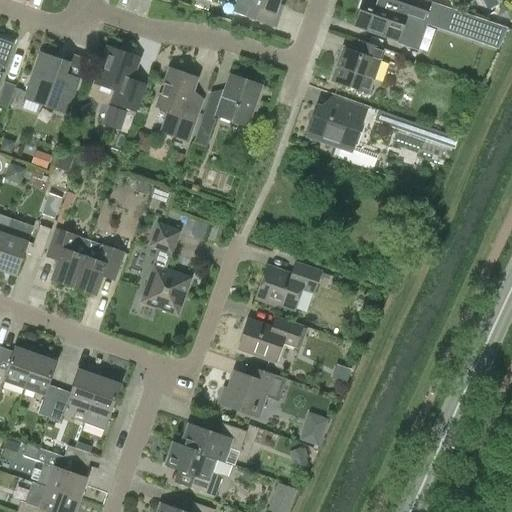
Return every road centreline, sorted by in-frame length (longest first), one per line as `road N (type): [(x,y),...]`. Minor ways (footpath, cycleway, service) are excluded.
road 1 (tertiary): [(410,511),(511,289)]
road 2 (residential): [(83,5),(297,65)]
road 3 (residential): [(238,240),(191,374),(162,364)]
road 4 (residential): [(162,364),(0,306)]
road 5 (residential): [(162,364),(111,511)]
